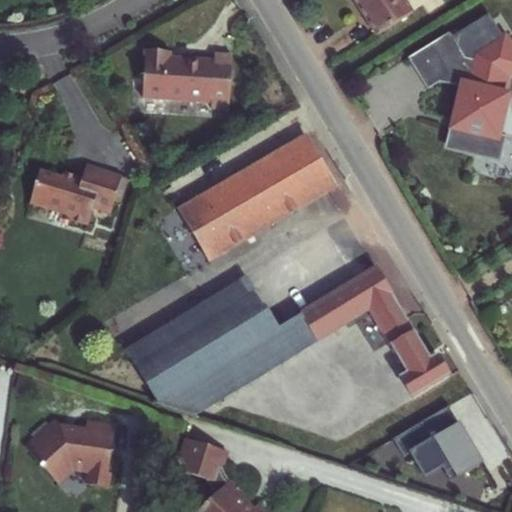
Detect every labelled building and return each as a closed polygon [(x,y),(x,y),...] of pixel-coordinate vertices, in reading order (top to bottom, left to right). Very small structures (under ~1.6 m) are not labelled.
[(358,0),(382,35),(416,13),(407,0),(358,0)] [(452,33),(411,59),(431,91),(443,83),(466,89),(464,100),(460,100),(457,115),(460,115),(459,120),(464,129),(456,134),(453,145),(479,152),(478,155),(502,160),(507,139),(501,138),(511,97),(505,96),(510,76),(511,74),(511,46),(508,39),(481,56),(479,62),(468,60),(452,33)] [(156,54),(154,102),(224,105),(223,111),(242,111),(244,58),(226,57),(226,64),(181,62),(181,55),(156,54)] [(315,137),(186,212),(197,231),(216,263),(344,189),(315,137)] [(41,167),(32,197),(61,206),(60,209),(69,213),(68,216),(96,226),(102,209),(119,214),(130,180),(96,168),(91,179),(66,170),(64,175),(41,167)] [(385,272),(307,318),(323,346),(378,314),(415,380),(409,384),(421,405),(458,384),(443,358),(437,362),(385,272)] [(264,294),(117,381),(128,400),(156,410),(285,331),(264,294)] [(307,318),(285,331),(302,360),(323,346),(307,318)] [(302,360),(285,331),(156,410),(196,424),(302,360)] [(444,467),(451,481),(481,464),(449,409),(401,436),(425,478),(444,467)] [(311,448),(295,457),(319,465),(371,435),(361,419),(334,434),(331,428),(307,442),(311,448)] [(117,481),(114,481),(123,433),(95,428),(93,435),(91,436),(90,434),(87,434),(85,435),(83,437),(70,435),(63,425),(31,449),(58,485),(64,485),(78,474),(94,477),(97,481),(95,491),(114,495),(117,481)] [(194,446),(188,444),(183,459),(189,461),(194,446)] [(225,498),(210,511),(266,511),(264,509),(261,511),(247,511),(245,509),(250,503),(236,488),(235,487),(234,485),(232,484),(231,481),(231,480),(230,478),(229,476),(229,474),(228,473),(233,459),(194,446),(189,461),(183,459),(178,475),(213,484),(225,498)] [(95,491),(97,481),(94,477),(78,474),(64,485),(58,485),(63,491),(80,477),(94,480),(92,491),(95,491)]
